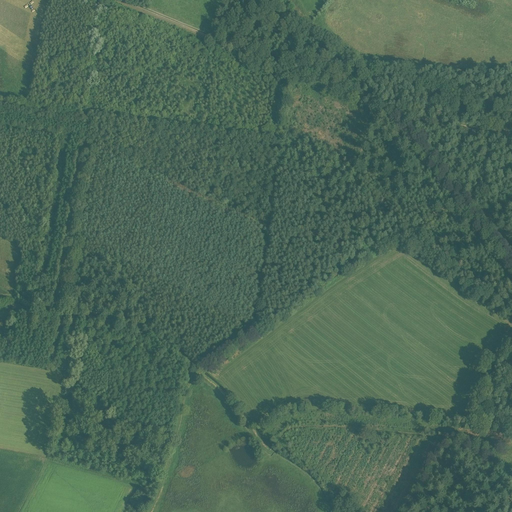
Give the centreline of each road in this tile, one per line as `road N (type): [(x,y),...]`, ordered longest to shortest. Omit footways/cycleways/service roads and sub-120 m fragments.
road 1 (track): [(394,114),(116,0)]
road 2 (track): [(394,114),(511,270)]
